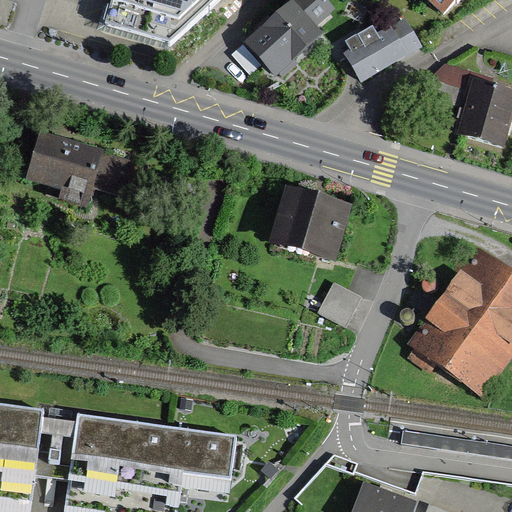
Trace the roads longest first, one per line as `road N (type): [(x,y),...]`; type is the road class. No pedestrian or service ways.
road 1 (primary): [(422,180),(0,57)]
road 2 (residential): [(422,180),(366,343),(347,437),(275,511)]
